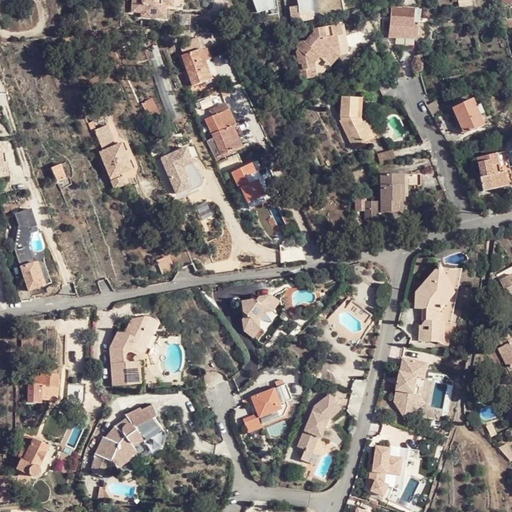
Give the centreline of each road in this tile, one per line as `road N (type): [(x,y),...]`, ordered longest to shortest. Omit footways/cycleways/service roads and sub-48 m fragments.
road 1 (residential): [(0,314),(331,259),(511,217)]
road 2 (unknown): [(331,259),(233,46)]
